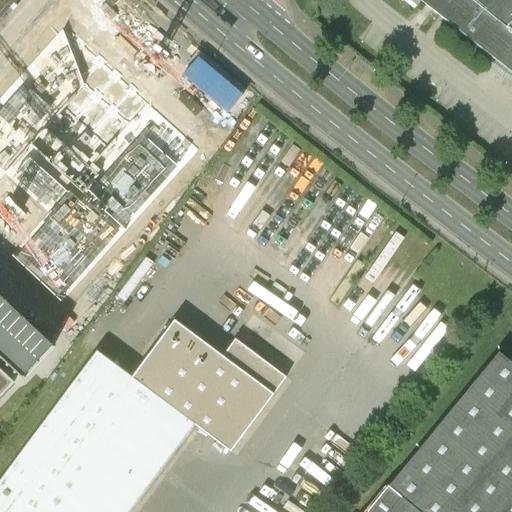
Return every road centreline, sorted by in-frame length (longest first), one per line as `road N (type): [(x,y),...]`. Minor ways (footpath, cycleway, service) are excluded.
road 1 (primary): [(237,19),(248,52),(511,262)]
road 2 (primary): [(511,215),(271,25),(237,19)]
